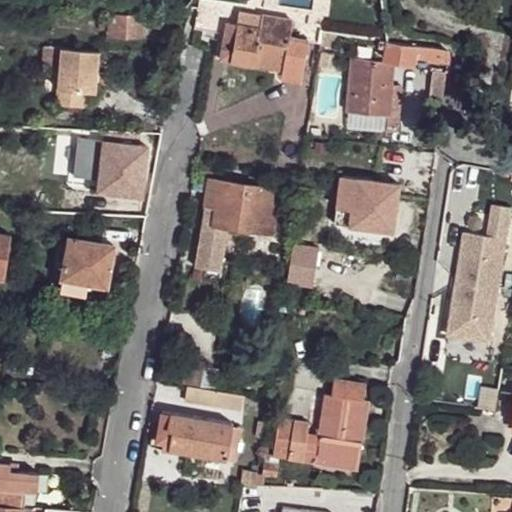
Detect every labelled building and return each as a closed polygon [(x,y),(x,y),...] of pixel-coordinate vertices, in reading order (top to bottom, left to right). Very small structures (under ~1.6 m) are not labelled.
[(481,0),(479,23),(500,26),(502,10),(503,0),(481,0)] [(157,5),(154,23),(169,27),(173,9),(157,5)] [(240,12),(237,24),(260,27),(262,15),(240,12)] [(111,15),(110,35),(143,36),(144,16),(111,15)] [(232,49),(230,60),(282,68),(281,77),(301,80),(308,40),(290,37),(292,20),(262,15),(260,27),(237,24),(227,22),(223,47),(232,49)] [(386,42),(383,59),(414,65),(415,57),(432,60),(449,62),(450,57),(450,55),(450,53),(449,51),(446,49),(444,48),(419,45),(386,41),(386,42)] [(45,46),(43,66),(59,67),(61,48),(45,46)] [(223,47),(220,58),(230,60),(232,49),(223,47)] [(59,67),(58,89),(86,90),(96,91),(96,83),(97,70),(99,51),(61,48),(59,67)] [(352,57),(347,111),(388,116),(391,90),(393,63),(352,57)] [(97,70),(96,83),(108,84),(110,71),(97,70)] [(433,72),(430,98),(443,100),(447,74),(433,72)] [(58,89),(56,104),(85,107),(86,90),(58,89)] [(104,142),(98,190),(142,195),(147,147),(104,142)] [(271,170),(269,182),(284,185),(283,188),(288,188),(291,173),(271,170)] [(341,174),(336,212),(337,212),(341,220),(352,222),(359,215),(377,217),(378,210),(392,211),(392,201),(393,191),(394,181),(341,174)] [(197,190),(206,192),(208,178),(199,177),(197,190)] [(206,192),(206,194),(216,196),(214,208),(204,206),(196,268),(222,272),(229,227),(272,234),(279,189),(208,178),(206,192)] [(204,206),(214,208),(216,196),(206,194),(204,206)] [(377,217),(377,220),(398,222),(401,202),(392,201),(392,211),(378,210),(377,217)] [(462,252),(455,296),(448,336),(490,342),(511,208),(493,205),(488,236),(465,232),(462,252)] [(71,215),(70,230),(84,231),(85,216),(71,215)] [(0,234),(0,276),(4,277),(10,236),(0,234)] [(69,237),(62,277),(87,282),(107,285),(114,245),(69,237)] [(293,245),(288,283),(314,286),(319,249),(293,245)] [(59,289),(85,294),(87,282),(62,277),(59,289)] [(160,378),(175,382),(179,360),(164,356),(160,378)] [(175,382),(175,383),(187,385),(200,388),(205,361),(180,356),(179,360),(175,382)] [(316,453),(316,457),(358,463),(363,431),(368,400),(363,399),(366,383),(333,378),(331,395),(325,394),(316,453)] [(187,385),(184,400),(212,405),(214,390),(200,388),(187,385)] [(486,388),(483,409),(496,410),(499,390),(486,388)] [(214,390),(212,405),(235,409),(238,394),(214,390)] [(164,441),(163,447),(225,458),(231,424),(161,412),(157,440),(164,441)] [(279,416),(273,457),(288,459),(295,419),(279,416)] [(295,419),(288,459),(303,461),(304,451),(309,421),(295,419)] [(304,451),(303,461),(315,463),(316,457),(316,453),(304,451)] [(316,457),(315,463),(357,469),(358,463),(316,457)] [(264,461),(262,474),(276,476),(278,463),(264,461)] [(0,504),(24,507),(26,491),(37,492),(39,472),(9,470),(10,469),(0,468),(0,504)] [(257,471),(243,469),(241,482),(254,484),(257,471)] [(237,511),(250,511),(254,484),(242,483),(237,511)]
